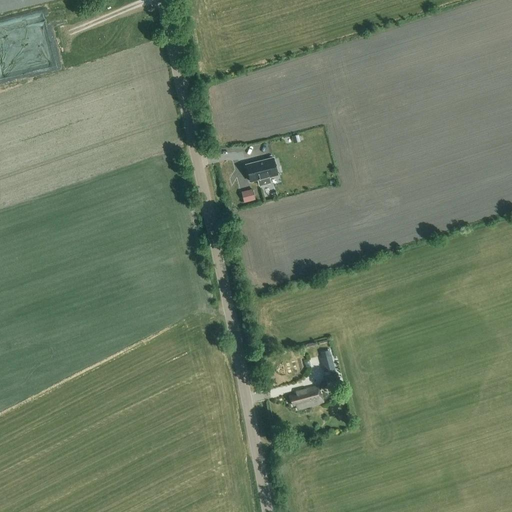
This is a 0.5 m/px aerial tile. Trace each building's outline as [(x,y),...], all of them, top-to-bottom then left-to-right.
[(0,0),(0,12),(51,0),(0,0)] [(273,158),(246,165),(250,181),(258,179),(259,185),(270,183),(269,177),(277,174),(273,158)] [(252,189),(240,192),(243,202),(254,199),(252,189)] [(331,356),(320,358),(322,365),(333,362),(331,356)] [(339,379),(337,372),(325,375),(327,382),(339,379)] [(297,409),(324,402),(319,385),(296,392),(297,395),(290,397),(292,405),(296,404),(297,409)]
